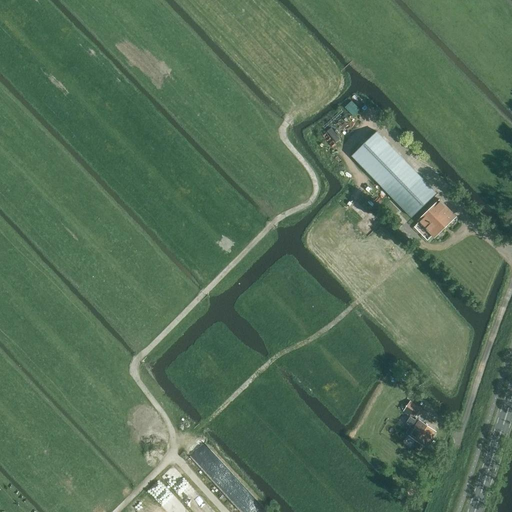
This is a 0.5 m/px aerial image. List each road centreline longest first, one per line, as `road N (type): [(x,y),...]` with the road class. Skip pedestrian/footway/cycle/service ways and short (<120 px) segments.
road 1 (track): [(225,511),(174,457),(163,413),(134,375),(199,296),(309,198),(313,178),(283,138),(295,114)]
road 2 (track): [(114,511),(277,355),(333,323),(381,276)]
